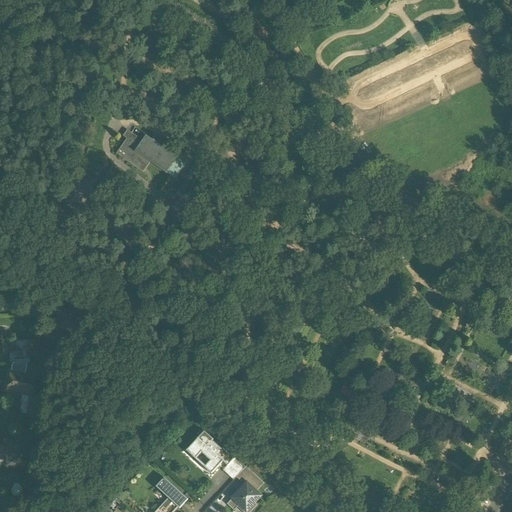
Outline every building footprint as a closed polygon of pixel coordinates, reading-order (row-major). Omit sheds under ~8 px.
[(143,141),(128,131),(123,137),(127,140),(117,155),(143,173),(150,163),(135,153),(143,141)] [(178,158),(146,136),(143,141),(135,153),(150,163),(167,175),(178,158)] [(37,341),(10,342),(11,357),(28,356),(38,356),(37,341)] [(26,362),(11,363),(9,372),(23,375),(26,362)] [(23,375),(9,372),(6,391),(32,395),(35,377),(23,375)] [(359,392),(346,386),(342,392),(356,399),(359,392)] [(222,450),(213,441),(214,440),(205,432),(187,452),(196,460),(202,453),(211,461),(205,468),(212,474),(223,462),(227,466),(228,467),(235,459),(223,448),(222,450)] [(26,441),(14,440),(7,440),(7,462),(16,462),(16,465),(25,465),(26,441)] [(235,459),(228,467),(227,466),(223,471),(233,481),(235,479),(245,467),(236,458),(235,459)] [(245,467),(235,479),(244,486),(256,497),(266,485),(245,467)] [(164,480),(156,488),(168,499),(178,508),(179,509),(186,500),(164,480)] [(10,491),(17,496),(23,489),(16,483),(10,491)] [(256,497),(244,486),(228,503),(235,509),(240,504),(248,511),(250,511),(260,501),(256,497)] [(168,499),(155,511),(173,511),(178,508),(168,499)]
